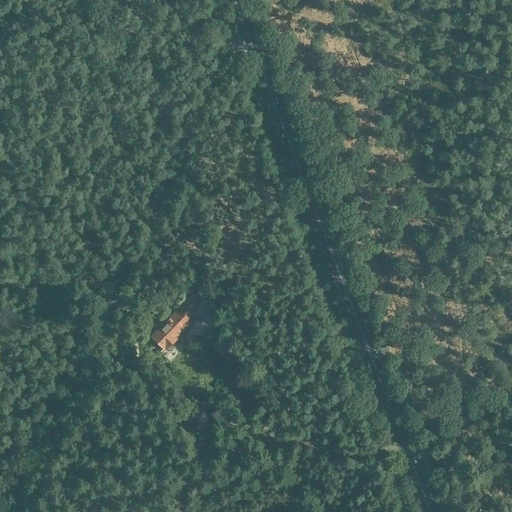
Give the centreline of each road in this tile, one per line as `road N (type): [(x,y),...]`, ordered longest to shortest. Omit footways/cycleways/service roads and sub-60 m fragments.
road 1 (primary): [(431,511),(248,37)]
road 2 (unclassified): [(248,37),(221,57),(119,289),(20,486)]
